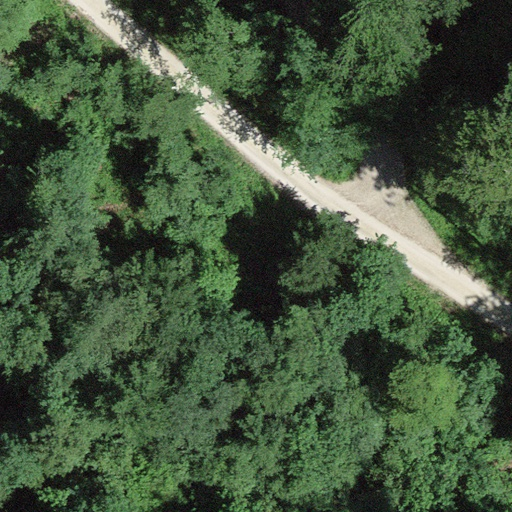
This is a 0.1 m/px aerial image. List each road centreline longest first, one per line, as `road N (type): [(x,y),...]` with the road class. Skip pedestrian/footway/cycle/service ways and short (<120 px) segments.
road 1 (track): [(362,217),(246,106),(105,0)]
road 2 (track): [(276,0),(363,172),(362,217)]
road 3 (track): [(511,312),(362,217)]
